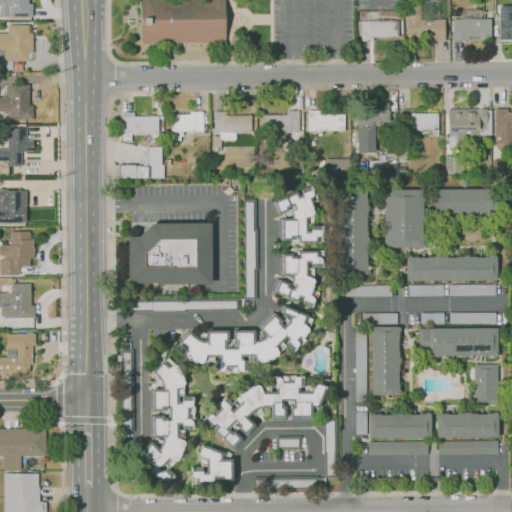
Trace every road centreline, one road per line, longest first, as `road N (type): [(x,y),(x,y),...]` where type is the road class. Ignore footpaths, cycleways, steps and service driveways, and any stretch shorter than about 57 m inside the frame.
road 1 (residential): [(511,74),(86,78)]
road 2 (residential): [(511,506),(89,510)]
road 3 (secondary): [(89,401),(86,78)]
